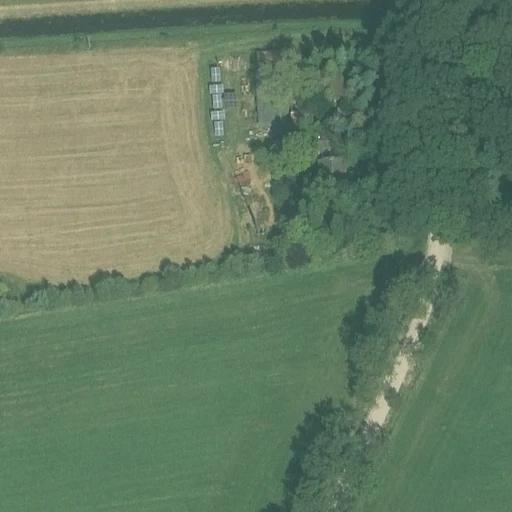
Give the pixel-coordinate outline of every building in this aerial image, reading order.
[(288,106),(299,78),(274,68),(263,96),(288,106)] [(331,105),(355,104),(353,70),(329,72),(331,105)] [(298,105),(300,130),(317,129),(315,104),(298,105)] [(319,139),(319,145),(321,193),(347,192),(346,165),(336,166),(336,151),(340,150),(339,138),(319,139)] [(421,345),(431,347),(437,320),(426,318),(421,345)]
